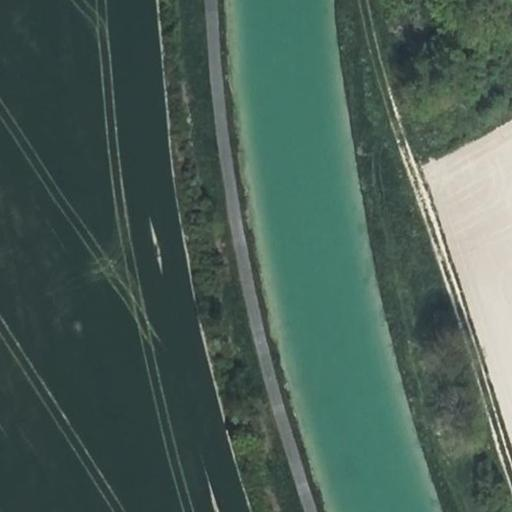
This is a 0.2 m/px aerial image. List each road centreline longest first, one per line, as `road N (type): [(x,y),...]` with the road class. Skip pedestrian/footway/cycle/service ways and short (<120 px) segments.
road 1 (track): [(233,511),(170,246),(143,0)]
road 2 (track): [(511,433),(423,200),(366,0)]
